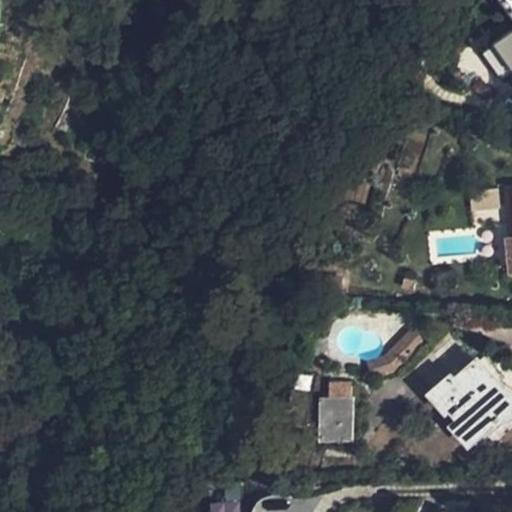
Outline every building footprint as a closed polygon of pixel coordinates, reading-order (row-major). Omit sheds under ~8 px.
[(496,211),(495,189),(467,190),(468,212),(496,211)] [(511,272),(511,236),(503,238),(506,273),(511,272)] [(406,286),(414,289),(417,280),(409,278),(406,286)] [(387,356),(395,369),(424,341),(416,327),(387,356)] [(453,419),(470,439),(498,416),(501,420),(511,410),(511,396),(500,382),(508,376),(489,354),(482,360),(481,359),(459,378),(456,374),(454,376),(453,375),(435,390),(457,417),(453,419)] [(368,362),(374,376),(395,369),(387,356),(368,362)] [(331,397),(323,397),(322,432),(338,432),(338,439),(353,439),(353,381),(331,381),(331,397)]
